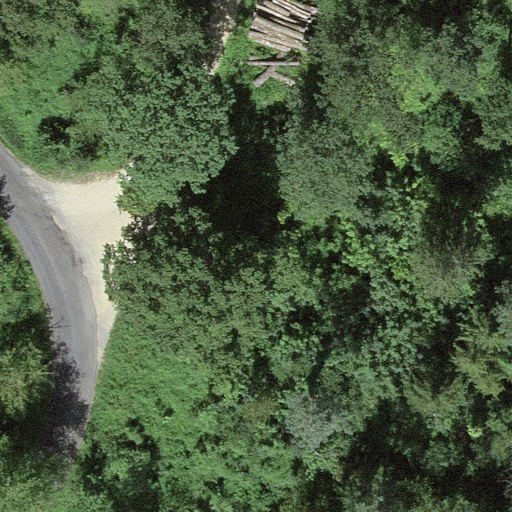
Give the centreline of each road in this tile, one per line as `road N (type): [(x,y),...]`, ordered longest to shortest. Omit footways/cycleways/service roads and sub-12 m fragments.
road 1 (unclassified): [(0,169),(59,278),(80,363),(54,471),(27,511)]
road 2 (track): [(221,0),(160,164),(59,278)]
